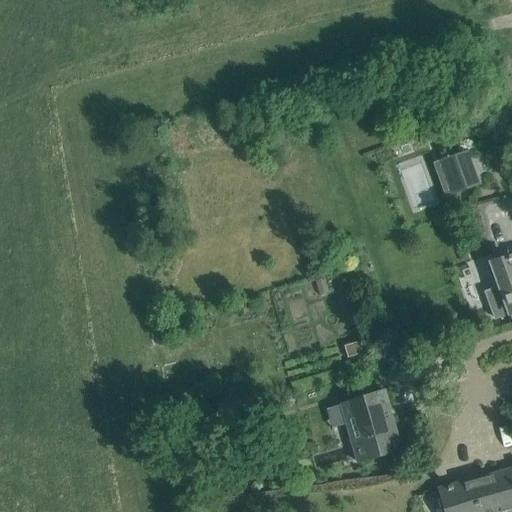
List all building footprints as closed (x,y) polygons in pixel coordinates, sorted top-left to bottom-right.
[(469,150),(438,161),(450,196),(482,185),(469,150)] [(488,290),(494,316),(510,312),(511,321),(511,242),(486,248),(496,288),(488,290)] [(227,388),(229,398),(216,401),(221,419),(261,408),(257,390),(241,394),(239,385),(227,388)] [(341,405),(359,463),(400,451),(383,391),(341,405)] [(440,491),(445,511),(511,511),(511,471),(451,487),(451,486),(446,488),(447,489),(440,491)]
